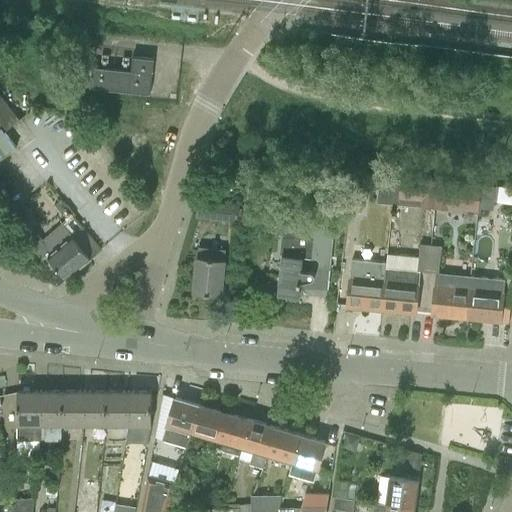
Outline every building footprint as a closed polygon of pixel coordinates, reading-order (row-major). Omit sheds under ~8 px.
[(93,66),(91,87),(150,94),(154,59),(132,57),(131,71),(113,69),(93,66)] [(0,159),(16,147),(4,131),(18,120),(0,96),(0,159)] [(354,176),(352,204),(366,206),(369,178),(354,176)] [(379,178),(377,202),(394,204),(397,180),(379,178)] [(397,180),(394,204),(400,204),(400,200),(420,202),(420,206),(435,208),(437,184),(397,180)] [(437,184),(435,208),(448,209),(448,203),(460,205),(462,186),(437,184)] [(480,187),(478,209),(493,210),(495,188),(480,187)] [(212,217),(236,220),(238,207),(214,205),(212,217)] [(33,236),(25,243),(41,263),(42,261),(48,257),(67,279),(101,250),(82,228),(74,234),(72,236),(62,224),(41,241),(35,234),(33,236)] [(276,278),(275,287),(278,287),(278,295),(299,297),(300,287),(300,282),(311,278),(314,276),(314,275),(314,274),(314,273),(314,272),(313,272),(313,271),(315,267),(328,268),(331,228),(313,227),(312,238),(284,236),(283,254),(281,254),(279,278),(276,278)] [(198,248),(197,257),(194,292),(221,295),(225,251),(198,248)] [(348,307),(382,311),(386,267),(387,262),(353,259),(348,307)] [(386,267),(382,311),(416,314),(418,294),(420,270),(386,267)] [(432,315),(467,319),(471,276),(437,273),(432,315)] [(471,276),(467,319),(501,322),(505,279),(471,276)] [(41,440),(41,426),(41,391),(18,391),(18,439),(41,440)] [(63,391),(41,391),(41,426),(63,426),(63,391)] [(63,391),(63,426),(73,426),(75,426),(85,426),(85,391),(63,391)] [(85,391),(85,426),(95,426),(98,426),(107,426),(107,391),(85,391)] [(129,391),(107,391),(107,426),(129,426),(129,391)] [(129,426),(126,442),(149,442),(152,426),(152,412),(152,392),(129,391),(129,426)] [(189,446),(192,433),(201,405),(175,397),(163,439),(189,446)] [(201,405),(192,433),(217,441),(226,412),(201,405)] [(215,448),(240,456),(242,448),(251,419),(226,412),(217,441),(215,448)] [(263,468),(267,455),(276,426),(251,419),(242,448),(253,451),(250,464),(263,468)] [(267,455),(292,463),(301,434),(276,426),(267,455)] [(301,434),(292,463),(306,467),(303,478),(314,481),(326,441),(301,434)] [(409,456),(406,479),(418,481),(421,455),(409,452),(409,453),(409,456)] [(379,476),(376,502),(415,507),(418,481),(406,479),(379,476)] [(147,477),(140,511),(165,511),(166,510),(174,485),(152,478),(150,478),(147,477)] [(336,481),(334,497),(345,498),(347,483),(336,481)] [(301,508),(299,511),(324,511),(328,493),(327,493),(305,493),(301,508)] [(279,495),(250,496),(250,505),(250,506),(250,511),(276,511),(277,508),(277,507),(277,506),(279,495)] [(334,497),(333,509),(352,511),(354,499),(345,498),(334,497)] [(32,511),(34,498),(12,500),(13,511),(32,511)] [(374,502),(373,511),(413,511),(415,507),(376,502),(374,502)]
